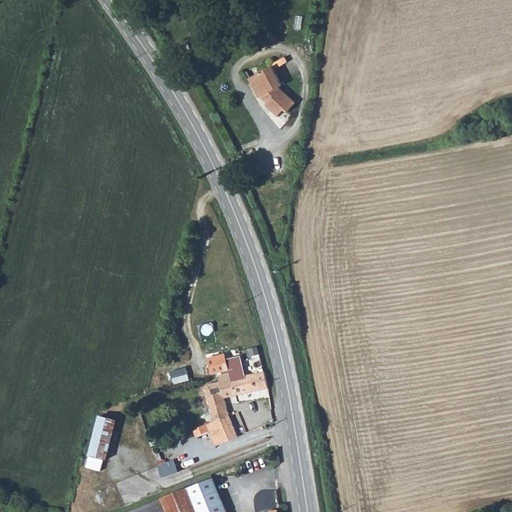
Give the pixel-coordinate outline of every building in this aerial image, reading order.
[(272,67),(249,78),(259,97),(265,96),(269,102),(266,106),(278,117),(284,111),(288,114),(297,104),(280,88),(283,87),(272,67)] [(208,387),(206,391),(205,392),(214,423),(230,417),(225,401),(268,390),(265,374),(236,381),(235,378),(231,378),(230,374),(220,377),(221,383),(208,387)] [(214,423),(207,425),(214,448),(237,441),(230,417),(214,423)] [(117,423),(100,418),(89,457),(106,461),(117,423)] [(280,464),(278,453),(241,468),(244,478),(280,464)] [(163,476),(179,470),(175,458),(159,464),(163,476)] [(211,480),(189,489),(193,501),(203,497),(208,507),(221,502),(211,480)] [(165,511),(193,501),(189,489),(131,511),(165,511)] [(203,497),(193,501),(197,511),(224,511),(221,502),(208,507),(203,497)] [(197,511),(193,501),(165,511),(197,511)]
